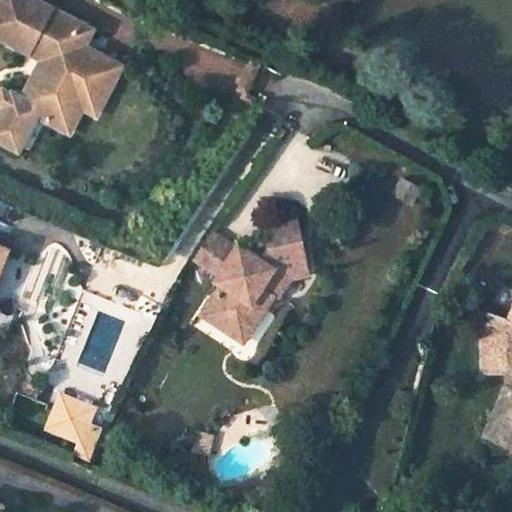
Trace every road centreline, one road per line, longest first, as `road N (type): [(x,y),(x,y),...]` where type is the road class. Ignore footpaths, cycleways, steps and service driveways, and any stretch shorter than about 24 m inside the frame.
road 1 (residential): [(511,197),(298,73)]
road 2 (unknown): [(0,448),(147,511)]
